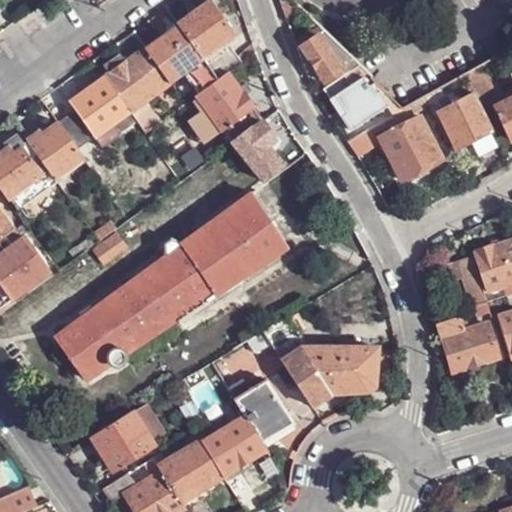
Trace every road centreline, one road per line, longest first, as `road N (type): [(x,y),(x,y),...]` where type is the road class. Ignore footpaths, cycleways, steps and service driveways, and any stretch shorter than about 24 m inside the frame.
road 1 (residential): [(260,0),(308,114),(385,247)]
road 2 (residential): [(385,247),(416,335),(416,378),(385,442)]
road 3 (residential): [(146,0),(0,103)]
road 4 (residential): [(0,395),(84,511)]
road 5 (residential): [(385,247),(511,187)]
road 6 (residential): [(385,442),(355,436),(327,450),(314,478),(320,508)]
